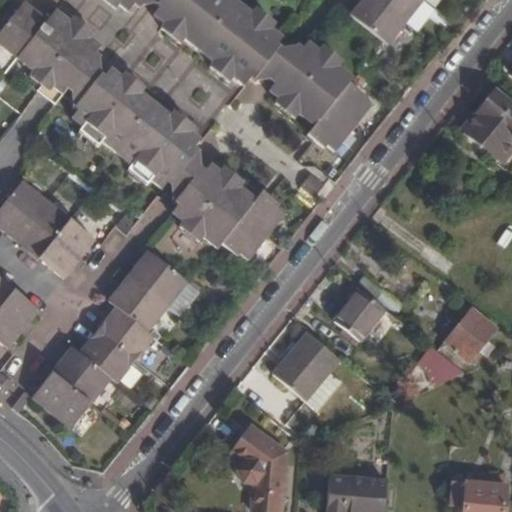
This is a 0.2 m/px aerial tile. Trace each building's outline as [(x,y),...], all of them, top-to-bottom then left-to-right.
[(115,0),(131,12),(137,5),(141,8),(147,0),(115,0)] [(254,81),(258,83),(287,50),(281,50),(279,48),(286,39),(238,0),(166,0),(161,7),(164,9),(158,17),(249,88),(254,81)] [(367,0),(353,18),(386,44),(389,47),(407,23),(377,0),(367,0)] [(423,0),(377,0),(407,23),(425,1),(423,0)] [(26,6),(0,39),(0,44),(20,60),(49,22),(26,6)] [(81,116),(77,122),(165,192),(171,184),(176,187),(176,188),(203,154),(203,152),(200,150),(204,144),(114,70),(109,77),(105,74),(105,72),(83,101),(79,98),(77,88),(100,57),(97,55),(102,48),(57,12),(49,22),(20,60),(39,75),(47,81),(64,95),(66,97),(78,107),(75,111),(81,116)] [(331,150),(334,149),(341,155),(377,110),(369,104),(373,100),(352,83),(355,79),(310,44),(303,52),(301,50),(276,83),(278,85),(272,92),(308,122),(311,118),(323,127),(315,137),(331,150)] [(292,50),(287,50),(258,83),(268,82),(275,82),(276,83),(301,50),(293,50),(292,50)] [(102,59),(100,57),(77,88),(79,98),(83,101),(105,72),(102,59)] [(43,86),(46,88),(42,94),(49,100),(56,106),(60,101),(64,95),(47,81),(43,86)] [(511,129),(511,108),(490,90),(451,137),(464,147),(472,138),(492,154),(511,129)] [(64,95),(60,101),(56,106),(58,107),(66,97),(64,95)] [(205,160),(203,154),(176,188),(177,192),(177,194),(178,203),(179,204),(206,169),(205,160)] [(182,206),(176,214),(221,251),(229,250),(242,260),(245,256),(254,263),(290,219),(281,211),(283,208),(268,196),(261,204),(248,193),(249,191),(216,165),(210,172),(206,169),(179,204),(182,206)] [(24,184),(0,215),(0,227),(19,243),(51,205),(48,203),(24,184)] [(73,222),(51,205),(19,243),(42,261),(73,222)] [(74,223),(73,222),(42,261),(67,281),(98,242),(74,223)] [(141,265),(131,278),(173,312),(193,286),(192,285),(152,252),(141,265)] [(121,291),(111,303),(120,309),(153,337),(173,312),(131,278),(121,291)] [(0,313),(17,292),(0,279),(0,313)] [(332,319),(359,340),(384,308),(358,287),(332,319)] [(43,311),(17,292),(0,313),(0,340),(12,350),(43,311)] [(110,321),(101,332),(142,365),(161,343),(153,337),(120,309),(110,321)] [(447,325),(457,332),(447,344),(472,364),(499,331),(474,312),(461,328),(451,320),(447,325)] [(92,344),(83,356),(117,383),(124,388),(142,365),(101,332),(91,344),(92,344)] [(278,372),(310,398),(343,357),(310,332),(278,372)] [(417,363),(446,395),(464,378),(435,346),(417,363)] [(65,363),(55,375),(97,408),(117,383),(83,356),(75,350),(65,363)] [(35,400),(78,433),(97,408),(55,375),(45,388),(35,400)] [(270,511),(288,511),(291,456),(251,425),(233,449),(249,462),(243,470),(250,484),(262,487),(261,511),(270,511)] [(386,511),(389,475),(336,471),(332,511),(386,511)] [(470,486),(468,511),(506,511),(508,489),(470,486)]
